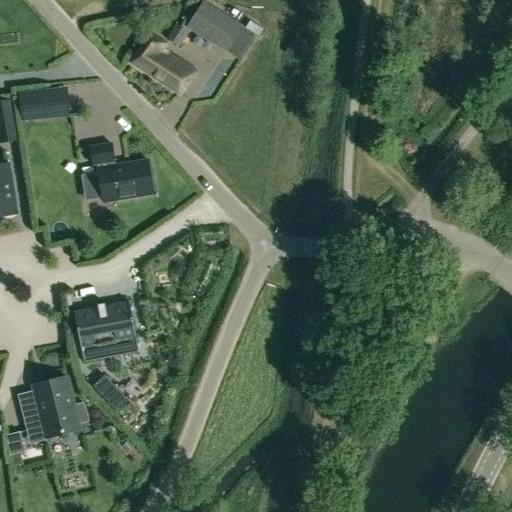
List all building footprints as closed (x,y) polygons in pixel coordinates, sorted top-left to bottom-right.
[(242,25),(204,1),(187,27),(225,51),(242,25)] [(187,32),(177,25),(167,39),(177,46),(187,32)] [(131,62),(179,93),(194,71),(161,48),(164,44),(150,34),(131,62)] [(46,117),(44,92),(20,94),(23,120),(46,117)] [(0,131),(13,130),(9,102),(0,103),(0,131)] [(90,148),(93,165),(97,164),(98,169),(97,169),(103,202),(153,194),(148,161),(114,166),(114,161),(111,144),(90,148)] [(8,164),(0,165),(0,216),(16,214),(8,164)] [(128,302),(73,312),(83,363),(138,353),(128,302)] [(128,398),(105,375),(93,386),(116,409),(128,398)] [(67,377),(32,386),(34,392),(18,396),(27,430),(43,427),(45,438),(80,430),(78,423),(88,421),(83,403),(74,406),(67,377)] [(10,458),(11,457),(20,455),(24,454),(19,434),(5,438),(10,458)]
